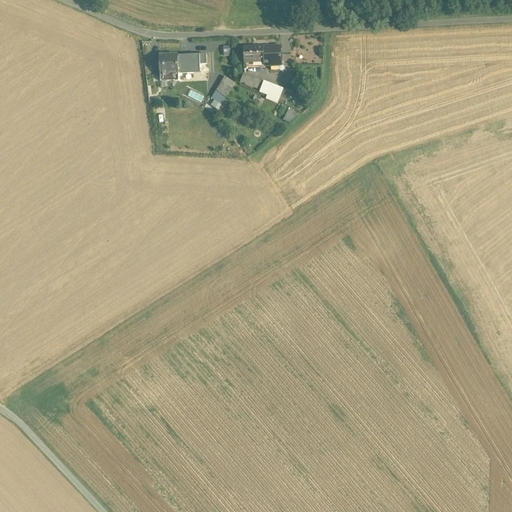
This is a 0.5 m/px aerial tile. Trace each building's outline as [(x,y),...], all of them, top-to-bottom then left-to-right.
[(271,46),(244,48),(245,64),(264,63),(264,65),(281,64),(280,48),(271,48),(271,46)] [(178,56),(160,57),(161,76),(161,82),(180,81),(178,56)] [(276,81),(285,84),(288,75),(279,72),(276,81)] [(264,82),(244,74),(240,82),(246,84),(245,85),(252,88),(252,87),(261,90),(264,82)] [(225,77),(216,92),(226,99),(236,84),(225,77)] [(283,90),(264,82),(261,90),(260,92),(279,99),(281,96),(283,90)] [(290,92),(283,90),(281,96),(288,98),(290,92)] [(216,92),(211,100),(221,106),(226,99),(216,92)] [(292,124),(297,113),(288,109),(283,120),(292,124)]
